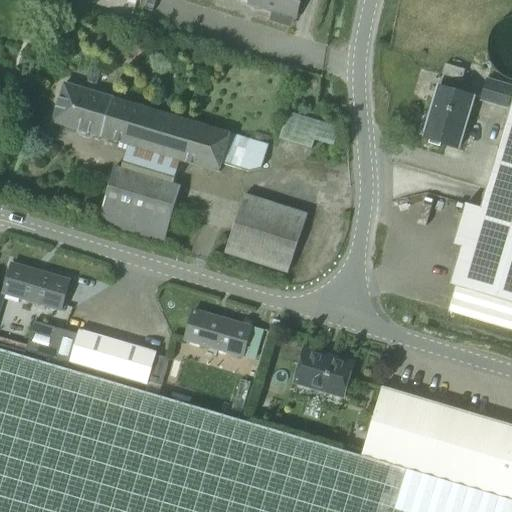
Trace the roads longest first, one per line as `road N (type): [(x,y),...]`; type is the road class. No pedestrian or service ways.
road 1 (unclassified): [(342,321),(0,230)]
road 2 (unclassified): [(376,0),(362,48),(368,219),(342,321)]
road 3 (unclassified): [(511,371),(342,321)]
